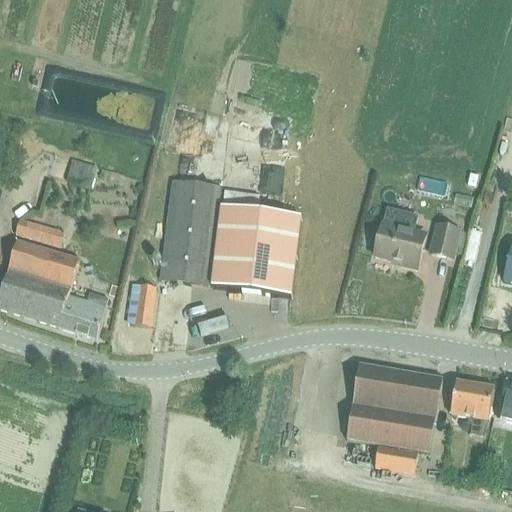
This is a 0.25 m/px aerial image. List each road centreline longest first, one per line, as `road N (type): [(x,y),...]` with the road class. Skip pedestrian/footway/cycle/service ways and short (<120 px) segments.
road 1 (tertiary): [(511,368),(355,343),(303,344),(151,379),(93,372),(0,344)]
road 2 (unknown): [(145,511),(161,377)]
